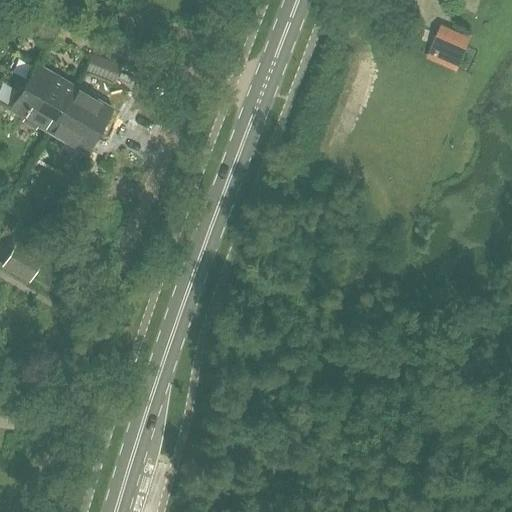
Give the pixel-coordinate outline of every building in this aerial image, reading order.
[(393,0),(391,0),(386,11),(397,16),(402,4),(393,0)] [(27,9),(16,32),(42,44),(44,45),(50,48),(61,25),(41,16),(27,9)] [(473,38),(442,24),(426,59),(458,73),(473,38)] [(92,53),(85,72),(115,83),(122,64),(92,53)] [(38,125),(49,131),(74,87),(40,67),(33,63),(8,107),(20,114),(24,117),(22,122),(35,130),(38,125)] [(74,87),(49,131),(88,154),(114,109),(74,87)] [(16,243),(2,266),(30,282),(44,260),(16,243)] [(400,295),(396,299),(395,307),(398,312),(407,313),(411,309),(412,301),(409,297),(400,295)]
